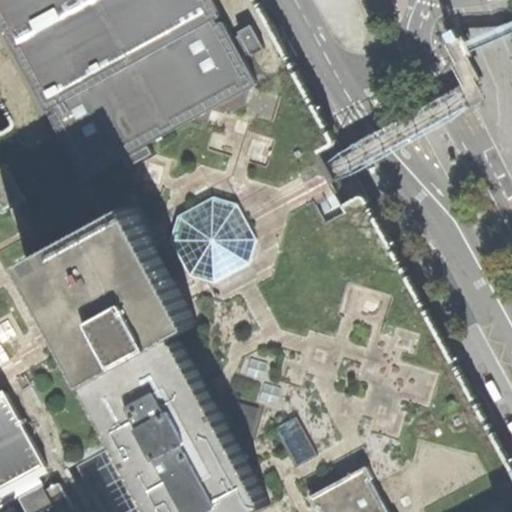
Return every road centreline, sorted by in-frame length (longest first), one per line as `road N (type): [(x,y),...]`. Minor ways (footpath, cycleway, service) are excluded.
road 1 (residential): [(296,0),(511,369)]
road 2 (residential): [(298,0),(412,168),(445,192),(511,313)]
